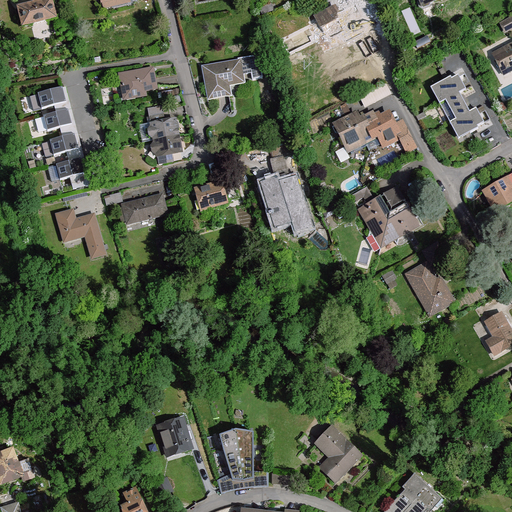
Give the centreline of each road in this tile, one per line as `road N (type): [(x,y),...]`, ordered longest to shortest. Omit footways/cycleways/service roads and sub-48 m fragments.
road 1 (residential): [(166,0),(209,163)]
road 2 (residential): [(335,511),(259,496),(201,511)]
road 3 (residential): [(511,291),(448,182)]
